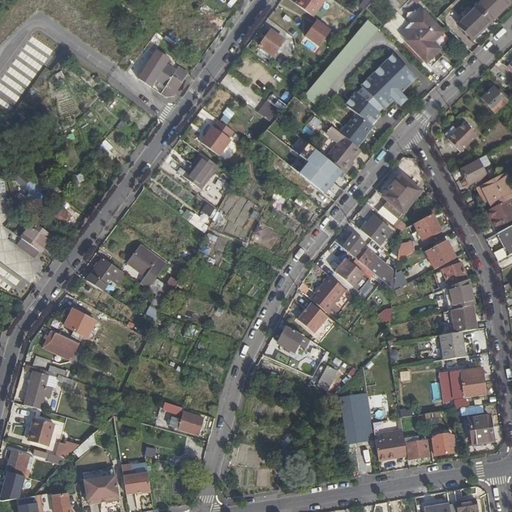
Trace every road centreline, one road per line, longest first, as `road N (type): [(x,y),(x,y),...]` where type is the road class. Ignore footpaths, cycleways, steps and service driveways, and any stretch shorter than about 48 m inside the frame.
road 1 (residential): [(203,511),(234,384),(280,285),(409,128)]
road 2 (residential): [(176,121),(21,331),(0,408)]
road 3 (residential): [(511,399),(496,281),(409,128)]
road 4 (residential): [(495,469),(257,511)]
road 5 (residential): [(176,121),(44,22),(0,56)]
road 6 (residential): [(263,0),(176,121)]
road 7 (residential): [(409,128),(511,28)]
